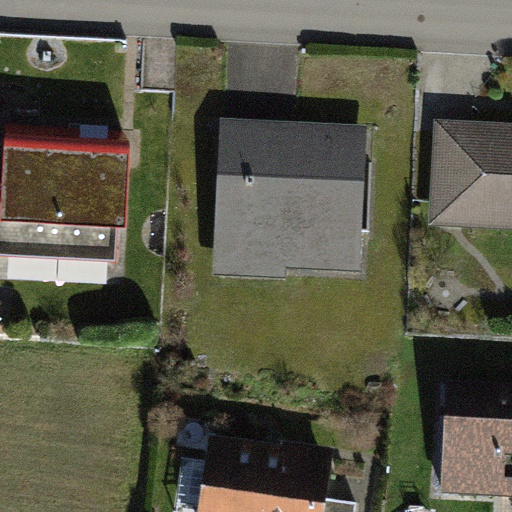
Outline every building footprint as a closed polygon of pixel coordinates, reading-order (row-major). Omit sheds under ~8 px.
[(370,124),(221,117),(213,274),(289,278),(289,270),(363,274),(370,124)] [(511,121),(433,119),(429,231),(511,233),(511,121)] [(128,131),(5,126),(3,181),(0,181),(0,256),(114,261),(115,225),(124,226),(128,131)] [(511,384),(447,381),(441,490),(511,493),(511,384)] [(281,445),(211,435),(199,511),(324,511),(326,499),(334,447),(302,443),(282,440),(281,445)] [(355,511),(357,503),(326,499),(324,511),(355,511)]
